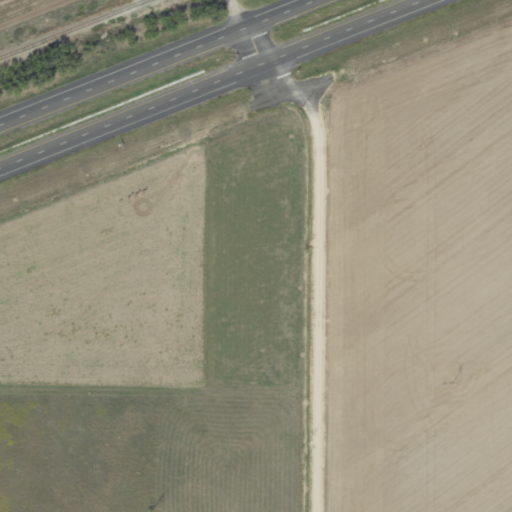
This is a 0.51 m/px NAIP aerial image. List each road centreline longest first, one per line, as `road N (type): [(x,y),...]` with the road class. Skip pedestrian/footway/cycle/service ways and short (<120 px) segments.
road 1 (residential): [(329,511),(325,191),(259,34)]
road 2 (trunk): [(0,178),(439,0)]
road 3 (trunk): [(343,0),(0,136)]
road 4 (residential): [(325,191),(0,313)]
road 5 (residential): [(325,191),(511,121)]
